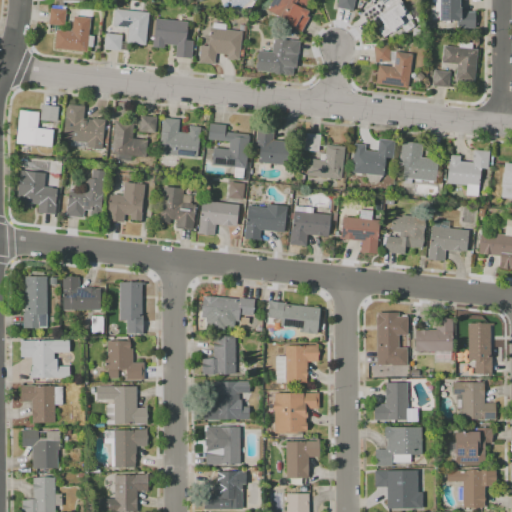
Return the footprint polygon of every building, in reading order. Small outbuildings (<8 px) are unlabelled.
[(301,32),(285,24),(286,21),(267,11),(272,0),(309,0),(304,10),(307,12),(305,15),(309,17),(301,32)] [(355,0),(353,11),(337,8),(339,0),(355,0)] [(361,14),(382,0),(400,0),(412,18),(410,20),(414,26),(405,32),(401,27),(392,33),(392,32),(383,38),(372,22),(368,24),(361,14)] [(461,0),(461,12),(475,12),(475,28),(456,28),(456,21),(438,21),(438,20),(431,20),(431,13),(430,0),(461,0)] [(46,24),(47,8),(63,9),(62,26),(46,24)] [(126,43),(128,27),(112,25),(114,9),(148,12),(144,45),(126,43)] [(52,48),(54,29),(68,31),(68,27),(71,27),(72,16),(90,18),(88,35),(91,36),(90,47),(86,46),(86,52),(52,48)] [(190,58),(175,56),(176,45),(163,44),(163,47),(152,46),(155,18),(187,22),(185,40),(192,40),(190,58)] [(225,29),(225,30),(241,32),(238,60),(232,59),(232,60),(226,59),(226,54),(215,53),(214,64),(198,62),(200,44),(207,45),(210,27),(212,27),(212,22),(225,24),(225,29)] [(103,49),(105,33),(121,35),(119,50),(103,49)] [(299,41),(298,58),(289,58),(288,64),(293,64),(292,75),(271,73),(271,72),(255,71),(257,50),(271,52),(272,43),(274,43),(274,39),(299,41)] [(390,60),(375,61),(373,45),(389,44),(390,60)] [(477,49),(474,82),(455,80),(457,64),(442,62),(443,46),(477,49)] [(396,52),(412,54),(408,87),(376,83),(378,65),(394,67),(396,52)] [(450,72),(448,87),(432,86),(434,70),(450,72)] [(39,120),(41,104),(58,106),(56,121),(39,120)] [(64,120),(66,105),(68,105),(68,104),(84,105),(83,118),(93,119),(93,118),(105,119),(101,149),(87,148),(87,143),(62,140),(64,120)] [(16,143),(19,110),(38,112),(37,128),(53,130),(51,147),(16,143)] [(138,131),(140,115),(156,117),(154,133),(138,131)] [(163,117),(179,119),(178,131),(188,133),(189,125),(200,127),(196,158),(158,153),(163,117)] [(111,153),(114,120),(133,122),(132,138),(147,139),(145,157),(130,155),(130,161),(115,160),(116,154),(111,153)] [(245,169),(211,165),(213,147),(228,149),(229,142),(207,139),(209,123),(225,125),(224,132),(247,134),(247,136),(249,136),(245,169)] [(289,165),(256,162),(258,149),(254,148),(256,126),(274,128),(272,140),(291,142),(289,165)] [(318,152),(303,150),(306,133),(320,135),(318,152)] [(394,140),(392,158),(384,157),(382,176),(350,173),(353,144),(365,145),(364,150),(377,152),(378,139),(394,140)] [(435,181),(397,177),(401,141),(421,143),(420,157),(437,159),(435,181)] [(344,146),(340,180),(306,176),(308,158),(324,160),(326,144),(344,146)] [(489,151),(487,169),(480,168),(478,187),(445,183),(449,155),(459,156),(459,161),(472,162),(473,149),(489,151)] [(49,172),(50,160),(61,162),(60,174),(49,172)] [(511,198),(501,197),(502,187),(501,186),(502,173),(503,173),(504,163),(511,163),(511,198)] [(65,216),(67,205),(69,190),(73,191),(73,190),(82,191),(83,177),(91,178),(93,169),(105,171),(101,208),(100,216),(89,215),(90,210),(84,209),(83,218),(65,216)] [(17,197),(20,170),(45,173),(44,186),(52,187),(52,188),(57,189),(54,214),(37,212),(38,204),(32,203),(31,208),(20,207),(22,198),(17,197)] [(106,220),(107,210),(108,210),(109,195),(112,195),(112,194),(123,195),(124,182),(144,184),(140,220),(130,219),(130,215),(124,214),(123,222),(106,220)] [(242,200),(227,198),(229,182),(243,183),(242,200)] [(192,230),(176,228),(177,220),(170,219),(169,223),(159,222),(163,186),(183,189),(182,202),(192,203),(192,205),(195,205),(192,230)] [(198,233),(202,200),(239,205),(236,226),(232,225),(232,226),(215,224),(213,235),(198,233)] [(286,206),(283,232),(260,230),(259,238),(261,238),(260,241),(244,239),(247,206),(266,208),(266,204),(286,206)] [(330,215),(327,237),(306,234),(305,246),(288,244),(290,229),(291,229),(293,211),(330,215)] [(404,254),(384,252),(386,236),(398,237),(399,232),(390,231),(392,216),(401,217),(401,215),(418,216),(417,219),(424,219),(421,248),(404,246),(404,254)] [(378,220),(375,251),(377,252),(377,254),(360,252),(361,241),(339,238),(342,216),(378,220)] [(468,230),(465,251),(444,249),(443,261),(427,259),(431,226),(468,230)] [(511,235),(511,268),(498,267),(499,256),(478,254),(480,232),(511,235)] [(46,314),(46,327),(22,327),(22,312),(24,312),(24,280),(25,280),(25,276),(46,276),(46,314)] [(62,309),(63,291),(62,291),(62,276),(78,277),(78,287),(94,287),(94,288),(99,288),(99,310),(62,309)] [(142,332),(138,332),(126,332),(126,319),(119,319),(118,282),(141,282),(141,315),(142,315),(142,332)] [(238,299),(238,297),(253,299),(252,316),(238,314),(237,321),(232,321),(232,327),(203,324),(204,317),(199,317),(202,296),(209,297),(210,295),(238,299)] [(320,308),(317,334),(299,332),(300,328),(280,325),(280,319),(267,317),(269,301),(286,303),(285,307),(287,307),(288,304),(320,308)] [(398,312),(399,364),(376,364),(376,312),(398,312)] [(91,333),(91,316),(102,316),(102,333),(91,333)] [(451,351),(414,351),(414,331),(418,331),(418,330),(428,330),(428,329),(435,329),(435,317),(452,317),(452,332),(451,332),(451,351)] [(490,373),(487,373),(474,373),(474,360),(468,360),(468,323),(493,323),(493,325),(489,325),(489,356),(490,356),(490,373)] [(234,375),(215,375),(215,374),(201,374),(201,358),(212,358),(212,349),(213,349),(213,337),(223,335),(234,336),(234,375)] [(69,378),(32,378),(32,371),(31,371),(31,356),(20,356),(20,338),(22,338),(22,340),(68,340),(68,352),(53,352),(53,358),(57,358),(57,363),(69,363),(69,378)] [(118,377),(108,377),(108,368),(108,367),(104,367),(104,358),(107,358),(107,340),(130,340),(130,347),(132,347),(132,361),(143,361),(143,378),(126,379),(126,369),(118,369),(118,377)] [(317,343),(318,361),(306,362),(307,377),(306,377),(306,382),(285,382),(285,345),(315,345),(315,343),(317,343)] [(247,419),(218,419),(218,420),(202,419),(202,402),(214,402),(214,381),(236,381),(236,380),(248,380),(248,393),(238,393),(238,400),(240,400),(240,407),(247,407),(247,419)] [(495,419),(480,419),(461,419),(461,394),(452,394),(452,382),(481,382),(481,381),(483,381),(483,403),(492,403),(492,402),(495,402),(495,419)] [(407,419),(374,420),(374,404),(385,404),(384,383),(406,382),(407,419)] [(32,422),(32,420),(30,420),(30,401),(19,401),(19,384),(22,384),(22,385),(53,385),(53,386),(60,386),(60,404),(53,404),(53,422),(32,422)] [(96,399),(96,386),(136,386),(135,408),(146,408),(146,423),(105,423),(105,404),(108,404),(108,403),(113,403),(113,399),(96,399)] [(318,392),(318,409),(304,409),(304,410),(307,410),(307,417),(305,417),(305,423),(307,423),(306,430),(305,430),(305,431),(297,431),(297,433),(274,433),(274,410),(273,410),(273,401),(274,401),(274,392),(318,392)] [(415,421),(416,408),(405,408),(405,421),(415,421)] [(421,454),(410,454),(410,462),(391,462),(391,465),(374,465),(374,449),(385,449),(385,446),(386,446),(386,438),(384,438),(384,426),(390,426),(390,427),(421,427),(421,454)] [(114,466),(114,465),(111,465),(110,443),(103,443),(103,430),(113,430),(113,429),(144,429),(144,427),(146,427),(146,445),(135,445),(135,461),(134,461),(134,466),(114,466)] [(239,464),(220,464),(205,464),(204,448),(216,448),(216,427),(238,427),(239,464)] [(484,465),(454,465),(454,432),(477,431),(477,428),(491,427),(491,442),(483,442),(484,465)] [(32,468),(32,446),(21,446),(21,430),(38,429),(38,437),(46,437),(46,430),(59,430),(59,449),(57,449),(57,467),(32,468)] [(308,457),(308,478),(286,478),(286,441),(304,441),(317,441),(317,439),(319,439),(319,458),(317,458),(317,457),(308,457)] [(240,509),(220,509),(220,510),(202,510),(202,493),(213,493),(213,479),(216,479),(216,471),(227,470),(238,471),(238,490),(240,490),(240,509)] [(420,507),(385,508),(385,486),(374,487),(374,471),(407,470),(408,493),(420,493),(420,507)] [(483,507),(462,507),(462,500),(457,500),(457,487),(462,487),(462,481),(447,481),(447,470),(495,470),(495,485),(483,485),(483,507)] [(99,511),(99,498),(114,498),(113,474),(144,474),(144,473),(147,473),(147,490),(136,490),(136,511),(99,511)] [(21,511),(21,499),(33,498),(32,477),(54,477),(54,493),(61,493),(61,505),(54,505),(54,511),(21,511)] [(308,493),(308,511),(286,511),(286,494),(308,493)]
